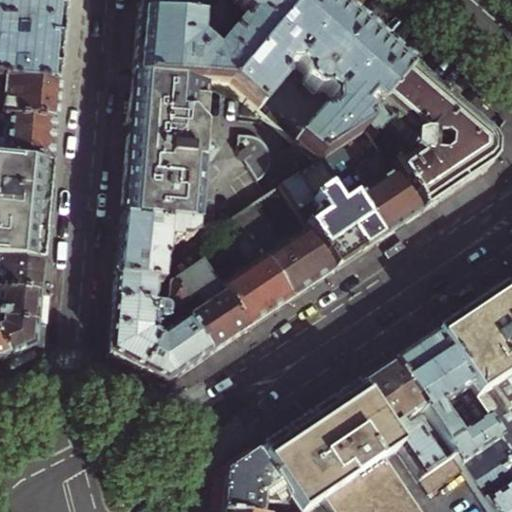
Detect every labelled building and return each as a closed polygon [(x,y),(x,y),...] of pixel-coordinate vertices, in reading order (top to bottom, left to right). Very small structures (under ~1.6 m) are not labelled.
[(0,0),(0,81),(57,87),(64,0),(0,0)] [(137,20),(132,82),(225,87),(227,86),(303,0),(212,0),(211,1),(190,25),(178,24),(137,20)] [(138,0),(137,20),(178,24),(182,0),(138,0)] [(333,155),(365,134),(360,127),(407,75),(379,51),(321,0),(303,0),(227,86),(264,118),(271,110),(285,94),(280,90),(282,87),(282,80),(280,78),(286,73),(290,74),(292,79),(312,96),(321,98),(321,107),(318,111),(315,109),(307,108),(291,127),(284,135),(318,165),(323,162),(333,155)] [(365,134),(379,153),(422,216),(454,193),(487,172),(487,161),(488,146),(407,75),(360,127),(365,134)] [(55,105),(57,87),(0,81),(0,119),(6,120),(54,125),(55,105)] [(225,87),(132,82),(129,110),(122,187),(119,224),(214,229),(216,233),(279,191),(318,165),(284,135),(264,118),(227,86),(225,87)] [(264,118),(284,135),(291,127),(271,110),(264,118)] [(52,142),(54,125),(6,120),(2,161),(50,166),(52,142)] [(361,198),(351,205),(377,246),(401,229),(422,216),(379,153),(352,171),(356,177),(350,181),(361,198)] [(340,188),(350,181),(333,155),(323,162),(340,188)] [(46,215),(50,166),(2,161),(0,160),(0,261),(41,265),(46,215)] [(279,191),(307,234),(334,274),(358,258),(377,246),(351,205),(340,188),(323,162),(318,165),(279,191)] [(116,251),(113,283),(167,288),(169,265),(179,258),(176,253),(177,245),(179,245),(180,241),(187,242),(197,235),(197,233),(203,234),(207,239),(216,233),(214,229),(119,224),(116,251)] [(257,228),(246,236),(291,303),(314,288),(334,274),(307,234),(275,255),(257,228)] [(252,270),(220,291),(247,333),(270,317),(291,303),(246,236),(234,243),(252,270)] [(167,288),(164,310),(180,311),(210,357),(230,344),(247,333),(220,291),(192,250),(179,258),(169,265),(167,288)] [(40,279),(41,265),(0,261),(0,291),(39,295),(40,279)] [(112,294),(111,305),(164,310),(167,288),(113,283),(112,294)] [(511,283),(498,293),(511,314),(510,315),(511,318),(511,283)] [(0,355),(5,365),(22,358),(34,352),(39,295),(0,291),(0,355)] [(431,338),(472,400),(493,387),(502,401),(511,394),(511,388),(505,378),(511,373),(511,318),(510,315),(511,314),(498,293),(485,302),(466,314),(447,327),(431,338)] [(160,340),(164,310),(111,305),(109,325),(107,360),(121,367),(140,377),(160,340)] [(210,357),(180,311),(164,310),(160,340),(140,377),(163,389),(190,370),(210,357)] [(389,366),(450,458),(458,471),(484,511),(511,511),(511,460),(472,400),(431,338),(423,343),(399,359),(389,366)] [(356,388),(397,451),(416,480),(450,458),(389,366),(373,377),(356,388)] [(284,501),(291,511),(306,511),(320,503),(325,511),(412,511),(380,462),(397,451),(356,388),(343,397),(339,400),(307,421),(255,456),(284,501)] [(257,511),(258,506),(274,508),(284,501),(255,456),(243,465),(223,478),(219,511),(257,511)] [(450,458),(416,480),(425,493),(458,471),(450,458)]
